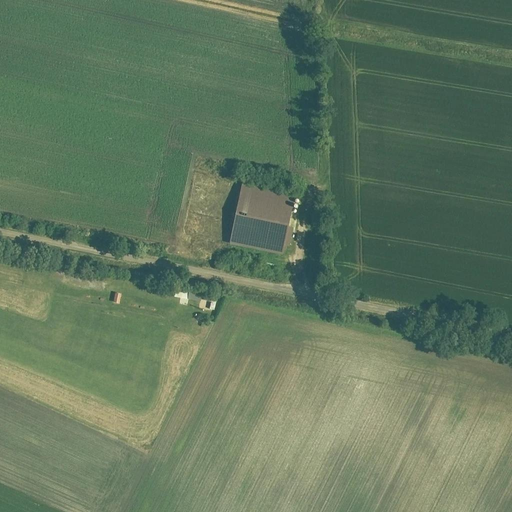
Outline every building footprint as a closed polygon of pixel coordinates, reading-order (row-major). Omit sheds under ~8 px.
[(294,193),(241,182),(228,243),(281,254),(294,193)] [(178,289),(177,296),(189,299),(190,292),(178,289)] [(203,300),(204,294),(192,292),(191,299),(203,300)] [(122,303),(124,294),(118,293),(116,302),(122,303)] [(215,293),(204,293),(204,301),(215,300),(215,293)]
